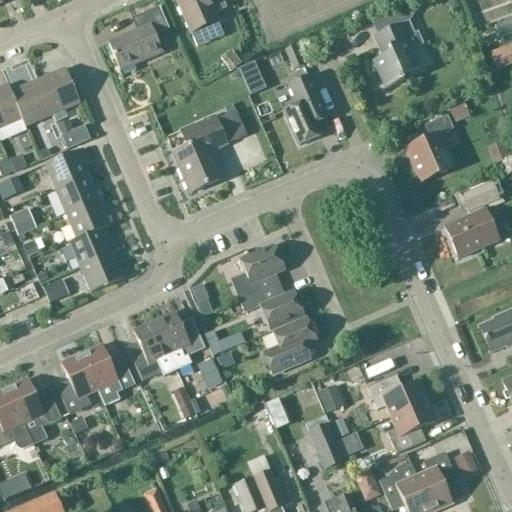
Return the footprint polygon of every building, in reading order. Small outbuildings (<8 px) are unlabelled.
[(178,0),(176,1),(191,36),(218,24),(215,16),(226,11),(221,0),(178,0)] [(125,38),(108,46),(120,73),(163,55),(155,37),(167,31),(158,11),(132,22),(137,33),(132,36),(133,37),(126,40),(125,38)] [(394,14),(371,24),(377,37),(373,39),(378,50),(386,47),(390,55),(373,63),(386,91),(405,83),(403,79),(420,71),(411,51),(422,46),(417,34),(414,36),(405,39),(399,27),(394,14)] [(511,45),(488,55),(496,72),(511,65),(511,45)] [(285,53),(294,73),(304,68),(296,48),(285,53)] [(0,57),(7,69),(22,61),(15,49),(0,57)] [(252,63),(240,65),(244,84),(257,82),(252,63)] [(65,71),(38,83),(53,117),(80,105),(65,71)] [(300,107),(284,114),(299,148),(321,139),(310,113),(321,108),(308,79),(291,86),(300,107)] [(8,87),(7,87),(26,129),(53,117),(38,83),(12,94),(8,87)] [(24,130),(26,129),(7,87),(0,90),(0,131),(21,122),(24,130)] [(406,152),(421,184),(454,170),(439,138),(453,132),(447,118),(425,128),(430,141),(406,152)] [(188,149),(173,156),(190,196),(223,181),(211,153),(226,147),(214,119),(201,124),(202,126),(196,129),(196,127),(181,133),(188,149)] [(69,122),(57,127),(62,138),(68,151),(90,142),(84,129),(74,133),(69,122)] [(50,146),(54,157),(65,152),(61,142),(50,146)] [(44,168),(55,193),(89,179),(83,166),(87,164),(82,152),(44,168)] [(27,170),(22,157),(9,163),(14,175),(27,170)] [(55,193),(65,218),(103,202),(98,190),(94,192),(89,179),(55,193)] [(470,219),(445,230),(458,261),(498,244),(483,209),(499,202),(491,185),(461,198),(470,219)] [(68,245),(69,246),(110,228),(104,215),(108,214),(103,202),(65,218),(75,242),(68,245)] [(18,239),(37,231),(28,211),(9,219),(18,239)] [(69,246),(79,271),(117,255),(112,243),(109,244),(103,232),(110,229),(110,228),(69,246)] [(0,239),(5,249),(14,245),(9,234),(0,237),(0,239)] [(230,282),(239,305),(262,295),(257,284),(284,273),(273,249),(240,263),(246,276),(230,282)] [(122,266),(117,255),(79,271),(90,296),(124,282),(118,268),(122,266)] [(21,277),(12,282),(15,287),(24,283),(21,277)] [(49,306),(69,297),(62,281),(42,290),(49,306)] [(272,333),(272,334),(304,321),(293,295),(267,306),(262,295),(239,305),(244,316),(260,309),(270,334),(272,333)] [(511,313),(494,321),(495,323),(479,330),(490,356),(511,346),(511,313)] [(175,314),(154,324),(176,372),(191,365),(188,358),(205,350),(191,320),(180,326),(175,314)] [(305,322),(304,321),(272,334),(279,350),(263,356),(273,378),(295,368),(291,357),(317,346),(307,322),(305,322)] [(142,384),(162,375),(164,378),(176,372),(154,324),(133,334),(138,345),(126,350),(142,384)] [(102,348),(81,357),(98,393),(105,408),(120,402),(117,396),(135,388),(122,358),(110,364),(102,348)] [(232,355),(216,361),(221,373),(237,366),(232,355)] [(87,398),(98,393),(81,357),(61,367),(68,383),(56,389),(69,418),(91,408),(87,398)] [(222,385),(211,361),(196,368),(207,392),(222,385)] [(386,409),(391,420),(427,404),(418,384),(402,391),(396,378),(367,391),(377,413),(386,409)] [(511,379),(502,384),(511,405),(511,379)] [(47,440),(42,429),(61,421),(48,392),(36,397),(28,381),(8,391),(24,427),(34,446),(34,448),(35,447),(35,446),(47,440)] [(328,382),(313,390),(323,412),(339,404),(328,382)] [(0,449),(14,443),(17,450),(20,452),(23,451),(34,446),(24,427),(8,391),(0,394),(0,449)] [(436,425),(427,404),(391,420),(395,431),(386,435),(396,457),(425,444),(420,432),(436,425)] [(184,420),(194,416),(190,407),(180,411),(184,420)] [(269,424),(261,409),(250,416),(258,430),(269,424)] [(349,437),(342,421),(330,427),(337,442),(349,437)] [(308,435),(324,473),(344,464),(328,427),(308,435)] [(466,449),(450,457),(462,481),(478,473),(466,449)] [(426,475),(416,479),(430,511),(438,511),(452,506),(445,490),(457,484),(445,455),(422,465),(426,475)] [(405,511),(430,511),(416,479),(411,466),(394,473),(396,476),(378,484),(390,511),(395,511),(404,508),(405,511)] [(356,495),(375,491),(370,469),(352,473),(356,495)] [(282,511),(282,509),(285,508),(270,474),(254,481),(267,511),(282,511)] [(262,511),(266,511),(253,480),(234,488),(243,511),(262,511)] [(17,511),(60,511),(53,495),(17,511)] [(77,497),(66,505),(71,511),(75,511),(84,506),(77,497)] [(354,511),(349,499),(321,511),(354,511)]
